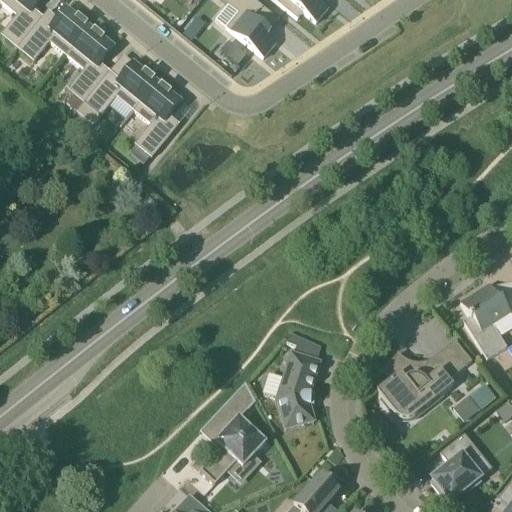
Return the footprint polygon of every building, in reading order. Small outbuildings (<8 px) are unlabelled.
[(1,0),(0,2),(0,5),(16,18),(0,38),(17,51),(42,20),(32,12),(42,0),(1,0)] [(249,0),(216,0),(237,17),(225,32),(262,62),(274,47),(265,40),(278,24),(249,0)] [(271,0),(270,1),(296,23),(302,16),(315,27),(327,12),(318,4),(321,0),(271,0)] [(42,20),(17,51),(33,64),(49,45),(66,59),(89,30),(65,11),(56,22),(47,14),(42,20)] [(84,106),(109,75),(99,67),(113,50),(89,30),(66,59),(83,73),(67,92),(84,106)] [(230,46),(222,56),(239,71),(248,61),(230,46)] [(109,75),(84,106),(76,115),(92,129),(116,100),(133,114),(156,85),(132,66),(118,83),(109,75)] [(156,85),(133,114),(150,128),(134,147),(151,160),(151,161),(179,128),(178,127),(168,119),(180,104),(156,85)] [(135,148),(128,156),(143,168),(149,160),(141,154),(135,148)] [(498,303),(489,289),(459,307),(469,322),(462,326),(486,364),(506,351),(500,341),(511,333),(511,321),(500,302),(498,303)] [(294,350),(298,341),(289,337),(285,346),(294,350)] [(471,366),(454,345),(451,347),(453,349),(436,362),(435,362),(431,365),(431,364),(421,372),(417,371),(413,370),(409,371),(400,361),(400,360),(397,357),(382,374),(390,384),(375,396),(390,415),(403,405),(415,420),(452,391),(447,385),(471,366)] [(313,409),(313,397),(309,397),(319,366),(290,357),(275,403),(284,434),(314,426),(310,413),(309,409),(313,409)] [(214,489),(226,476),(236,465),(242,470),(252,459),(264,447),(238,424),(255,406),(245,387),(214,419),(224,428),(211,443),(221,452),(199,475),(214,489)] [(465,497),(479,486),(466,469),(480,458),(463,437),(439,457),(449,468),(431,483),(432,485),(430,487),(441,500),(443,498),(449,506),(463,495),(465,497)] [(323,482),(319,479),(292,509),(296,511),(322,511),(338,495),(334,492),(336,489),(325,480),(323,482)] [(511,511),(511,483),(497,503),(509,511),(508,511),(511,511)]
